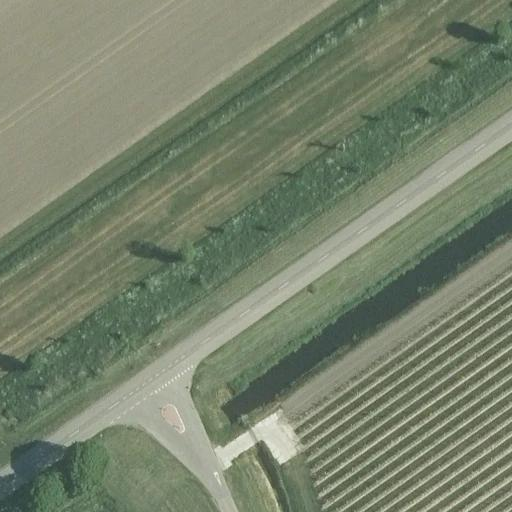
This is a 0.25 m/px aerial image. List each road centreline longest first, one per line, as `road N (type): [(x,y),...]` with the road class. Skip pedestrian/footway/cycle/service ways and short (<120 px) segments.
road 1 (unclassified): [(148,381),(511,126)]
road 2 (track): [(511,248),(273,416),(304,511)]
road 3 (unclassified): [(0,485),(148,381)]
road 4 (unclassified): [(229,511),(148,381)]
